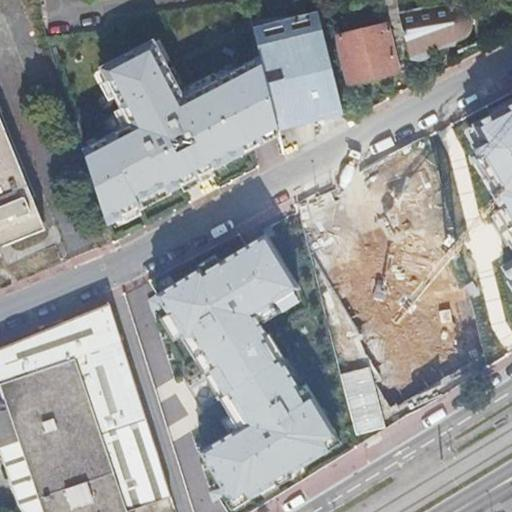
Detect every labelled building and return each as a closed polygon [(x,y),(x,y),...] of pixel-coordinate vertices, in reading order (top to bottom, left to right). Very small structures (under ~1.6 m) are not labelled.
[(261,67),(277,131),(344,114),(319,12),(252,29),(261,67)] [(150,39),(93,65),(131,136),(83,160),(105,223),(277,131),(261,67),(187,107),(150,39)] [(511,103),(463,130),(475,151),(470,156),(511,231),(511,253),(500,265),(511,286),(511,103)] [(0,246),(37,231),(44,228),(0,119),(0,246)] [(295,289),(259,233),(154,301),(238,431),(197,458),(229,509),(334,441),(253,316),(295,289)] [(132,511),(172,499),(111,305),(0,348),(0,386),(18,442),(40,511),(132,511)] [(0,447),(18,442),(0,386),(0,447)] [(0,456),(17,507),(23,511),(40,511),(18,442),(0,447),(0,456)]
